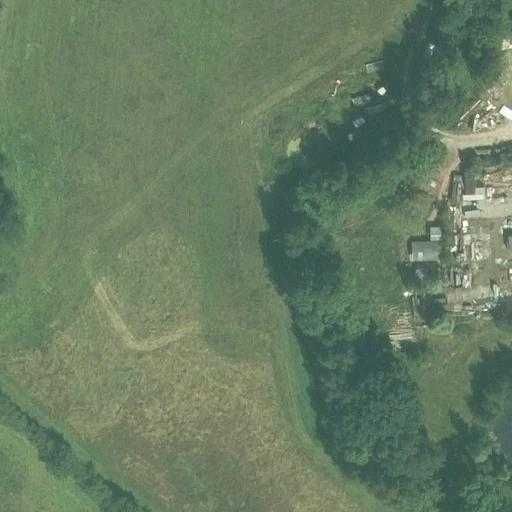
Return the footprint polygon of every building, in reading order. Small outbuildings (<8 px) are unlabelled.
[(511,162),(486,163),(487,186),(511,184),(511,162)] [(466,198),(476,198),(475,187),(474,170),(464,171),(466,194),(466,198)] [(440,226),(430,226),(430,239),(441,239),(440,226)] [(442,240),(417,240),(418,259),(442,259),(442,240)] [(468,250),(470,265),(485,263),(483,248),(468,250)]
